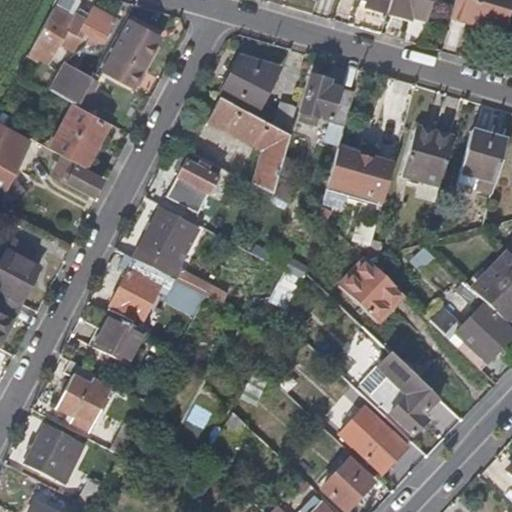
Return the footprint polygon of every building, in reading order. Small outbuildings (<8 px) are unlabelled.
[(362,0),(365,1),(363,8),(383,14),(386,0),(362,0)] [(423,21),(429,0),(393,0),(389,16),(408,22),(410,17),(423,21)] [(503,18),(508,0),(455,0),(451,14),(484,24),(487,13),(503,18)] [(102,43),(116,19),(91,6),(84,18),(72,13),(70,18),(64,30),(73,34),(71,40),(78,43),(82,34),(102,43)] [(61,35),(64,30),(70,18),(53,9),(34,44),(49,52),(51,53),(61,35)] [(500,28),(503,18),(487,13),(484,24),(500,28)] [(133,88),(157,42),(153,31),(129,18),(101,70),(133,88)] [(71,40),(73,34),(64,30),(61,35),(71,40)] [(46,59),(49,52),(34,44),(27,56),(36,61),(37,58),(43,60),(46,59)] [(255,113),(279,69),(240,57),(220,95),(255,113)] [(76,103),(91,77),(86,74),(87,70),(78,66),(72,77),(58,70),(56,72),(48,89),(76,103)] [(329,123),(339,91),(328,88),(329,83),(310,77),(300,113),(329,123)] [(343,127),(352,95),(339,91),(329,123),(343,127)] [(289,137),(274,129),(216,99),(205,124),(228,136),(259,153),(249,183),(263,191),(272,195),(277,177),(289,137)] [(85,168),(108,123),(77,106),(72,104),(50,149),(85,168)] [(289,137),(296,111),(281,106),(274,129),(289,137)] [(19,160),(30,138),(0,122),(0,195),(4,189),(19,160)] [(438,186),(447,154),(449,145),(433,141),(422,137),(425,130),(418,128),(409,159),(404,175),(438,186)] [(433,141),(435,133),(425,130),(422,137),(433,141)] [(491,194),(506,141),(471,131),(460,172),(476,178),(473,187),(491,194)] [(449,145),(452,138),(435,133),(433,141),(449,145)] [(381,203),(392,167),(336,150),(326,186),(381,203)] [(198,214),(222,169),(190,152),(174,182),(167,198),(192,212),(198,214)] [(93,196),(102,179),(60,157),(52,172),(67,179),(66,182),(93,196)] [(473,187),(476,178),(460,172),(454,193),(463,196),(465,190),(471,192),(473,187)] [(249,183),(235,176),(233,180),(250,189),(248,194),(258,199),(263,191),(249,183)] [(286,203),(292,182),(277,177),(272,195),(275,197),(286,203)] [(469,198),(471,192),(465,190),(463,196),(469,198)] [(171,265),(190,226),(159,210),(140,248),(171,265)] [(201,227),(204,218),(198,214),(192,212),(189,220),(201,227)] [(379,256),(382,243),(371,239),(365,259),(376,256),(379,256)] [(32,252),(13,241),(8,251),(28,262),(32,252)] [(0,289),(20,301),(38,267),(28,262),(8,251),(6,250),(0,260),(0,289)] [(511,313),(511,257),(504,250),(480,274),(467,288),(472,293),(487,307),(504,323),(511,313)] [(198,294),(174,282),(123,255),(118,267),(132,273),(158,287),(198,308),(204,297),(198,294)] [(387,269),(376,256),(365,259),(381,275),(387,269)] [(402,295),(381,275),(365,259),(363,258),(337,285),(376,323),(402,295)] [(480,274),(466,260),(453,274),(458,279),(467,288),(480,274)] [(288,310),(304,267),(286,261),(271,304),(288,310)] [(141,322),(154,297),(158,287),(132,273),(125,275),(108,309),(124,318),(126,314),(141,322)] [(198,294),(203,284),(184,274),(181,279),(177,276),(174,282),(198,294)] [(472,293),(467,288),(458,279),(454,284),(457,287),(454,290),(464,300),(472,293)] [(0,341),(20,303),(0,292),(0,341)] [(479,370),(511,334),(511,333),(492,315),(481,304),(473,312),(468,308),(457,321),(461,325),(453,334),(462,341),(455,348),(479,370)] [(456,323),(441,308),(429,321),(444,336),(449,330),(456,323)] [(130,357),(137,343),(143,333),(108,315),(100,332),(91,348),(93,350),(125,366),(130,357)] [(453,334),(461,325),(457,321),(456,323),(449,330),(453,334)] [(91,348),(100,332),(96,329),(87,346),(91,348)] [(253,358),(260,346),(243,338),(238,348),(253,358)] [(421,416),(437,399),(389,352),(375,367),(388,379),(370,397),(411,436),(425,421),(421,416)] [(88,433),(110,391),(92,381),(94,376),(68,362),(63,372),(71,376),(54,408),(72,417),(69,423),(88,433)] [(113,385),(94,376),(92,381),(110,391),(113,385)] [(236,439),(244,424),(231,412),(221,430),(230,435),(236,439)] [(379,474),(405,447),(378,421),(353,448),(379,474)] [(127,444),(135,429),(124,423),(117,438),(127,444)] [(64,481),(81,447),(44,428),(26,462),(64,481)] [(223,448),(230,435),(221,430),(215,442),(223,448)] [(121,456),(127,444),(117,438),(111,451),(121,456)] [(223,448),(215,442),(212,447),(221,452),(223,448)] [(214,466),(221,452),(212,447),(206,459),(208,461),(214,466)] [(344,511),(371,483),(359,472),(356,472),(351,466),(347,470),(354,476),(351,479),(340,468),(321,489),(344,511)] [(302,495),(309,486),(302,479),(293,488),(302,495)] [(63,494),(37,480),(31,490),(45,497),(49,493),(53,495),(54,494),(59,497),(63,494)] [(92,510),(101,492),(86,485),(78,502),(92,510)] [(200,511),(202,510),(186,496),(180,505),(183,507),(188,511),(200,511)] [(328,511),(312,496),(298,511),(328,511)] [(50,511),(51,511),(36,503),(31,511),(50,511)]
